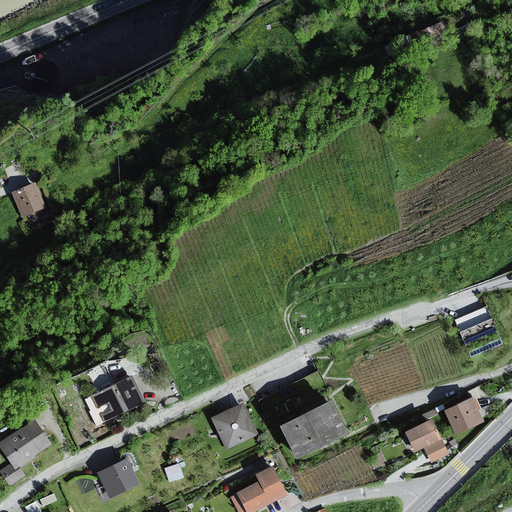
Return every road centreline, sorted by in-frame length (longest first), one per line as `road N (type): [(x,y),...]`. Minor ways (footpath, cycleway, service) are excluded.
road 1 (residential): [(511,281),(330,338),(70,461),(0,508)]
road 2 (tertiary): [(128,0),(0,54)]
road 3 (residential): [(297,511),(400,489),(426,502)]
road 4 (secondary): [(426,502),(511,417)]
